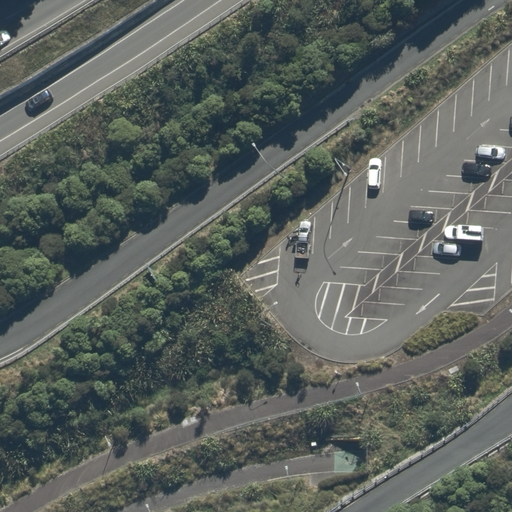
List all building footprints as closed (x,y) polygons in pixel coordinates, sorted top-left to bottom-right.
[(511,81),(470,116),(485,133),(511,110),(511,81)] [(465,120),(446,137),(459,153),(479,136),(465,120)] [(456,160),(435,136),(422,148),(442,172),(456,160)] [(405,157),(433,193),(445,184),(417,148),(405,157)] [(433,193),(405,157),(389,169),(417,206),(433,193)]
